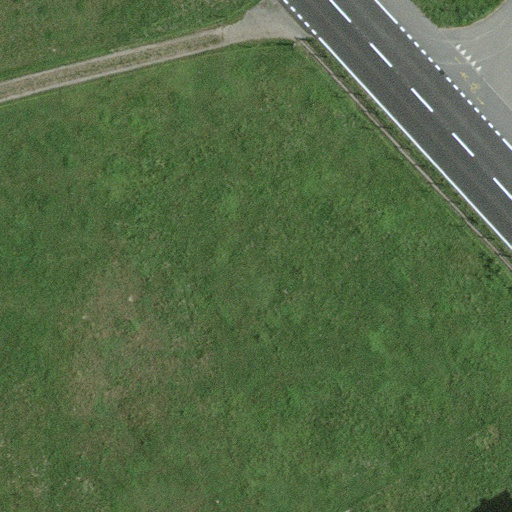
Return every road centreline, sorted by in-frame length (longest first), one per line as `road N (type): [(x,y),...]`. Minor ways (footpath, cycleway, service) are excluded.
road 1 (secondary): [(511,200),(330,0)]
road 2 (track): [(434,113),(467,86),(511,0)]
